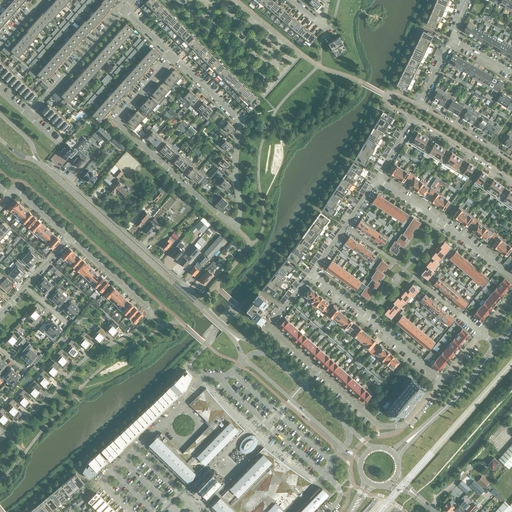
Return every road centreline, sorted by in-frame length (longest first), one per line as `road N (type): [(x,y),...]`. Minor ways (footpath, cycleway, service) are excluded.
road 1 (residential): [(69,237),(151,316),(93,353),(0,437)]
road 2 (residential): [(405,425),(378,426),(268,326),(311,272)]
road 3 (residential): [(173,55),(238,120),(234,228),(214,210)]
road 4 (residential): [(173,55),(115,121),(214,210)]
road 5 (tertiary): [(184,291),(47,169)]
road 6 (residential): [(187,286),(47,169)]
road 7 (residential): [(441,381),(311,272)]
road 8 (residential): [(511,277),(376,179)]
road 9 (residential): [(28,116),(124,8)]
road 10 (residential): [(218,378),(325,474)]
road 11 (tertiary): [(245,358),(344,447)]
road 12 (secondary): [(413,435),(497,346)]
